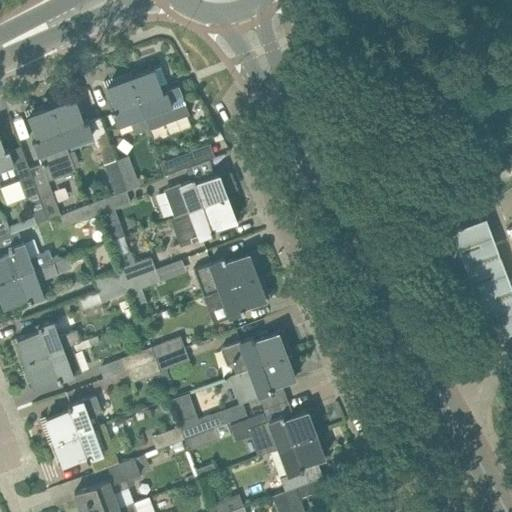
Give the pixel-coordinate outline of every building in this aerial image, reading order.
[(160,66),(151,69),(131,77),(145,114),(143,115),(148,128),(170,120),(189,113),(178,84),(162,90),(160,84),(166,82),(160,66)] [(107,86),(109,92),(115,108),(110,110),(116,126),(143,115),(145,114),(131,77),(107,86)] [(75,98),(52,106),(60,129),(65,142),(93,131),(88,118),(83,120),(75,98)] [(31,140),(32,142),(46,179),(75,168),(65,142),(60,129),(52,106),(28,115),(36,138),(31,140)] [(28,164),(20,144),(5,150),(0,137),(0,177),(16,172),(14,168),(28,164)] [(189,150),(160,161),(164,174),(194,163),(189,150)] [(128,188),(139,185),(128,154),(116,158),(128,188)] [(116,158),(104,162),(102,163),(113,193),(125,189),(126,189),(128,188),(116,158)] [(179,182),(164,187),(169,199),(174,214),(222,196),(226,195),(217,172),(214,174),(198,179),(197,175),(194,176),(179,182)] [(60,215),(59,213),(49,183),(36,188),(48,219),(58,215),(60,215)] [(48,219),(36,188),(23,192),(35,224),(48,219)] [(125,189),(113,193),(96,199),(101,213),(102,213),(108,229),(118,225),(112,208),(130,201),(126,189),(125,189)] [(174,215),(169,217),(173,226),(177,225),(184,244),(212,234),(215,233),(213,228),(236,220),(226,195),(222,196),(174,214),(174,215)] [(101,213),(96,199),(59,213),(60,215),(58,215),(63,227),(101,213)] [(0,215),(0,235),(9,232),(5,219),(2,220),(0,215)] [(511,298),(482,221),(449,234),(491,343),(511,334),(511,298)] [(118,225),(108,229),(112,240),(123,236),(124,235),(121,224),(118,225)] [(7,246),(0,248),(0,280),(53,260),(49,250),(29,257),(23,240),(7,245),(7,246)] [(225,260),(223,255),(193,267),(203,294),(236,282),(256,274),(247,252),(225,260)] [(125,278),(155,267),(150,255),(121,266),(125,278)] [(0,293),(5,306),(13,303),(27,297),(29,302),(32,301),(43,296),(37,280),(57,272),(53,260),(0,280),(0,293)] [(125,278),(121,266),(109,270),(92,276),(97,289),(125,278)] [(143,285),(159,279),(155,267),(125,278),(130,290),(143,285)] [(203,294),(208,305),(223,300),(230,317),(244,312),(243,307),(265,299),(256,274),(236,282),(203,294)] [(125,278),(97,289),(101,301),(130,290),(125,278)] [(143,285),(130,290),(134,303),(148,298),(143,285)] [(52,319),(37,324),(39,329),(17,337),(25,360),(71,343),(79,340),(74,328),(57,334),(52,319)] [(238,340),(220,346),(226,362),(232,360),(236,371),(285,352),(277,330),(269,333),(267,329),(238,340)] [(150,345),(154,357),(184,346),(180,334),(150,345)] [(34,385),(42,382),(56,376),(58,381),(73,375),(72,374),(81,371),(71,343),(25,360),(34,385)] [(126,367),(154,357),(150,345),(122,356),(126,367)] [(166,367),(188,359),(184,346),(154,357),(162,378),(168,376),(166,367)] [(285,352),(236,371),(236,372),(239,379),(231,382),(238,402),(242,401),(259,395),(283,387),(281,383),(295,378),(285,352)] [(126,367),(131,380),(147,374),(150,383),(162,378),(154,357),(126,367)] [(94,393),(67,403),(68,408),(46,416),(55,440),(92,426),(88,415),(101,410),(94,393)] [(263,411),(230,424),(233,432),(236,439),(253,433),(260,451),(260,452),(278,446),(310,434),(315,432),(306,409),(302,411),(293,414),(291,410),(268,419),(267,419),(263,411)] [(214,425),(209,414),(197,418),(192,420),(180,424),(184,436),(214,425)] [(64,464),(74,460),(86,455),(88,460),(102,454),(99,445),(110,441),(103,422),(92,426),(55,440),(64,464)] [(184,436),(180,424),(164,430),(168,442),(184,436)] [(214,425),(184,436),(189,449),(218,437),(214,425)] [(310,434),(278,446),(289,474),(279,478),(283,490),(284,489),(318,477),(312,461),(324,456),(315,432),(310,434)] [(111,478),(104,481),(74,491),(81,511),(103,511),(133,501),(127,487),(124,477),(139,472),(134,457),(107,466),(111,478)] [(217,468),(213,458),(194,465),(198,475),(217,468)] [(349,466),(320,477),(325,489),(335,485),(354,478),(349,466)] [(318,477),(284,489),(289,501),(292,511),(304,511),(300,498),(325,489),(320,477),(318,477)] [(282,490),(271,494),(276,511),(292,511),(289,501),(284,489),(283,490),(282,490)] [(227,511),(244,506),(240,491),(208,502),(211,511),(227,511)] [(133,501),(103,511),(171,511),(171,510),(165,511),(154,511),(149,496),(133,501)]
